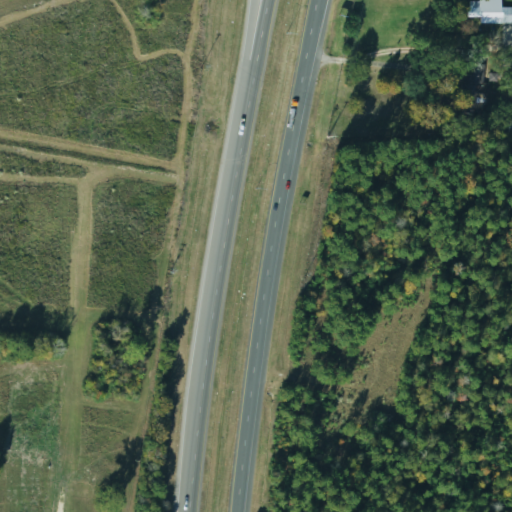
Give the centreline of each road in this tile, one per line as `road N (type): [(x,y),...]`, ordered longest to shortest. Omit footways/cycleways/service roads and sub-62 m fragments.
road 1 (trunk): [(266,0),(196,377),(188,511)]
road 2 (trunk): [(233,511),(262,278),(313,0)]
road 3 (trunk): [(251,0),(240,138)]
